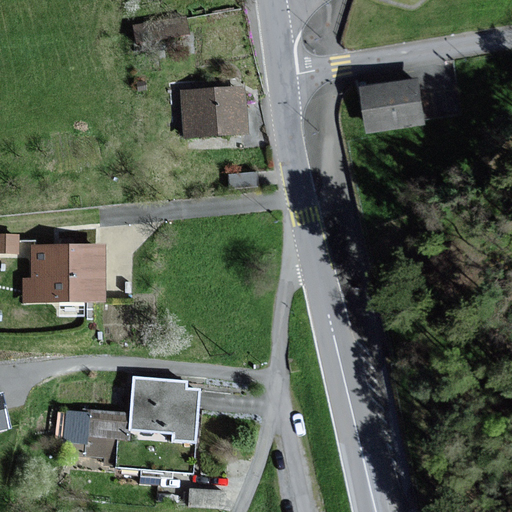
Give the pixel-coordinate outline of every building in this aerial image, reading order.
[(411,83),(360,91),(366,130),(417,122),(411,83)] [(185,94),(188,134),(248,129),(245,89),(185,94)] [(0,247),(18,247),(17,229),(0,229),(0,247)] [(105,247),(36,248),(36,280),(26,280),(26,300),(105,300),(105,247)] [(186,383),(136,380),(133,417),(60,411),(59,434),(89,436),(87,459),(193,468),(199,392),(185,391),(186,383)] [(0,429),(13,426),(5,394),(0,395),(0,429)]
